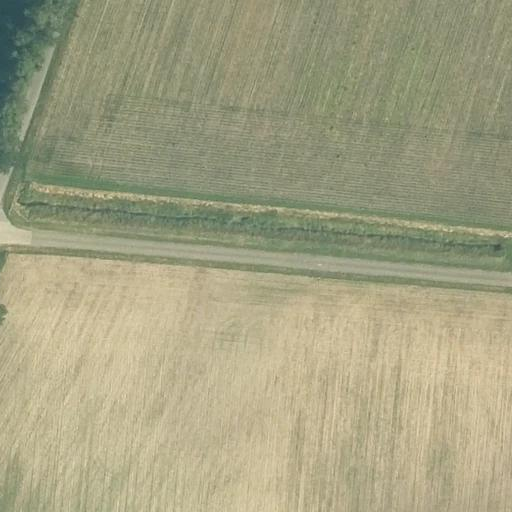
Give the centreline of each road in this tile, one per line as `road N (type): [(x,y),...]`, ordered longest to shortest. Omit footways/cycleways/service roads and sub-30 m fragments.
road 1 (residential): [(0,235),(511,281)]
road 2 (residential): [(0,180),(63,0)]
